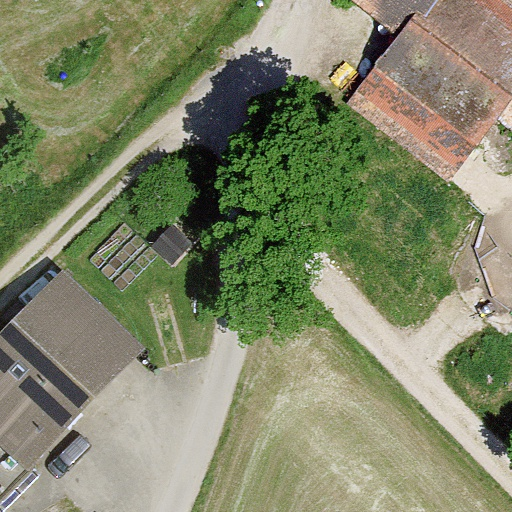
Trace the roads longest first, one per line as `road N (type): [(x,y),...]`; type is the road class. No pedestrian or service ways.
road 1 (track): [(292,0),(0,301)]
road 2 (track): [(250,202),(511,473)]
road 3 (track): [(169,511),(236,318),(250,202)]
road 4 (track): [(250,202),(291,4)]
